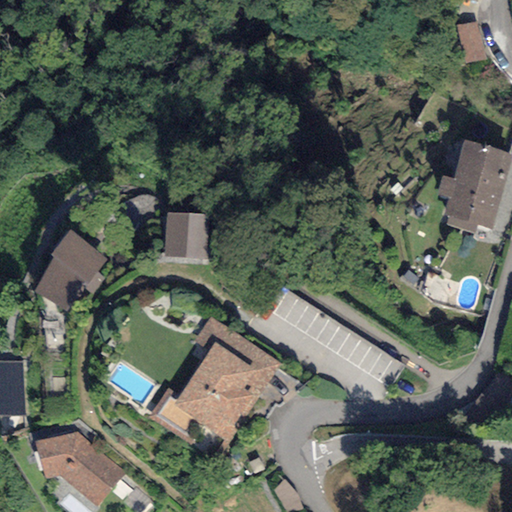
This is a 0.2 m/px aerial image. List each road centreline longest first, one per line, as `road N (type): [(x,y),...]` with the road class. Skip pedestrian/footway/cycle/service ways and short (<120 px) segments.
road 1 (residential): [(511,268),(488,347),(467,381),(424,404),(307,413),(291,431),(298,466)]
road 2 (residential): [(298,466),(371,444),(511,452)]
